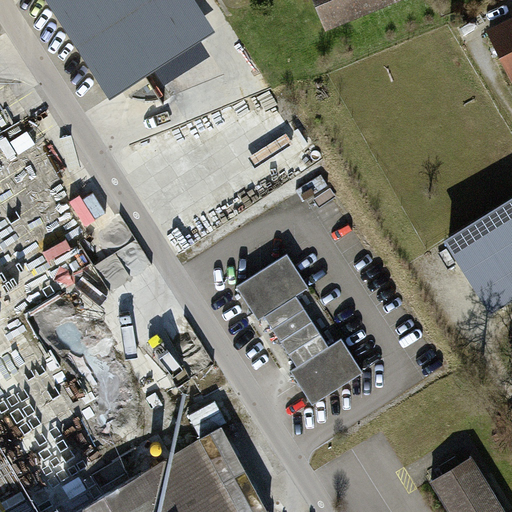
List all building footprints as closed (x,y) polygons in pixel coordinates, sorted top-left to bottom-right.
[(191,0),(44,0),(109,105),(216,39),(191,0)] [(307,0),(322,32),(396,0),(307,0)] [(511,17),(483,32),(511,88),(511,87),(511,17)] [(511,193),(446,234),(492,309),(511,297),(511,193)] [(237,289),(258,323),(266,318),(299,369),(293,374),(314,407),(362,376),(342,344),(330,352),(296,300),(310,291),(288,257),(237,289)] [(62,511),(59,506),(49,511),(269,511),(222,425),(73,511),(62,511)] [(503,511),(469,458),(427,484),(443,511),(503,511)]
